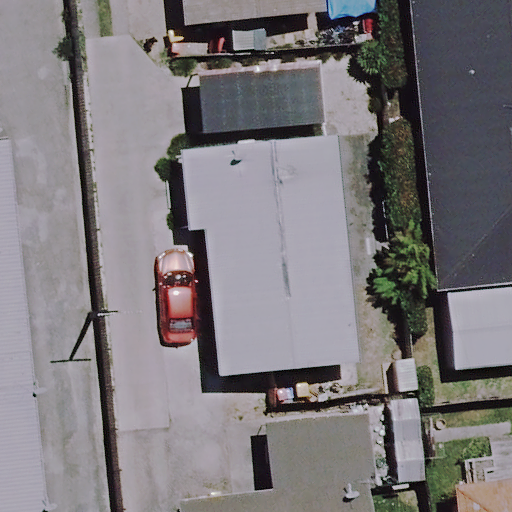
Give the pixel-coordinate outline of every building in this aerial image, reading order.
[(315,16),(313,0),(180,0),(183,26),(315,16)] [(353,366),(331,143),(190,157),(212,379),(353,366)] [(0,511),(36,511),(2,146),(0,146),(0,511)] [(511,413),(511,284),(444,290),(454,418),(511,413)] [(385,511),(379,421),(261,430),(267,505),(183,511),(385,511)] [(511,511),(511,484),(449,491),(451,511),(511,511)]
